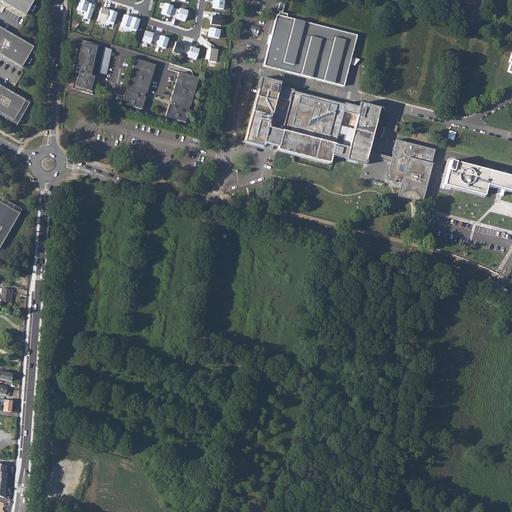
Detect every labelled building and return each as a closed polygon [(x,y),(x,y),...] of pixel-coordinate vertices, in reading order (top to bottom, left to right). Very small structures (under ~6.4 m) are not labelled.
[(0,0),(0,5),(24,20),(27,16),(0,0)] [(0,0),(27,16),(36,0),(0,0)] [(88,2),(81,0),(80,0),(77,10),(85,12),(83,18),(89,19),(94,5),(88,3),(88,2)] [(222,9),(224,0),(222,0),(212,0),(211,8),(222,9)] [(172,5),(164,3),(161,12),(169,15),(172,5)] [(109,10),(101,8),(98,18),(105,20),(109,10)] [(187,11),(179,8),(176,18),(184,20),(187,11)] [(116,12),(109,10),(105,20),(113,22),(116,12)] [(132,17),(124,15),(121,25),(129,27),(132,17)] [(221,25),(222,16),(211,15),(210,24),(221,25)] [(277,15),(264,65),(343,86),(356,35),(277,15)] [(139,19),(132,17),(129,27),(136,30),(139,19)] [(253,25),(250,34),(257,36),(260,27),(253,25)] [(219,39),(221,30),(210,27),(208,36),(219,39)] [(0,55),(23,69),(35,48),(0,28),(0,55)] [(154,33),(145,30),(142,41),(150,43),(154,33)] [(168,37),(159,35),(156,45),(165,48),(168,37)] [(79,40),(73,72),(77,73),(76,76),(75,76),(72,88),(92,94),(96,82),(95,82),(96,78),(93,77),(99,46),(79,40)] [(183,42),(175,40),(172,51),(179,53),(183,42)] [(199,48),(190,45),(187,56),(196,59),(199,48)] [(111,49),(104,47),(102,59),(109,60),(111,49)] [(218,49),(209,48),(207,61),(216,62),(218,49)] [(0,60),(21,72),(23,69),(0,55),(0,60)] [(126,91),(122,103),(141,109),(145,97),(144,97),(145,94),(145,93),(146,93),(155,65),(135,59),(127,87),(128,87),(126,91)] [(165,117),(185,123),(189,110),(188,110),(189,106),(190,106),(198,78),(179,72),(170,100),(172,101),(171,102),(171,105),(169,104),(165,117)] [(290,94),(291,91),(291,90),(277,86),(278,83),(260,78),(244,141),(262,145),(262,142),(274,145),(277,145),(276,149),(328,162),(330,155),(362,163),(363,163),(363,162),(364,162),(365,160),(364,160),(365,155),(389,162),(386,171),(385,172),(384,174),(384,175),(384,176),(385,177),(384,179),(385,179),(393,181),(394,180),(394,179),(395,179),(400,180),(398,188),(399,188),(421,194),(432,150),(394,140),(393,145),(392,147),(392,148),(393,149),(393,150),(392,150),(391,151),(391,152),(391,153),(392,154),(392,155),(390,155),(390,158),(366,152),(376,108),(358,104),(357,107),(356,111),(327,104),(290,94)] [(0,86),(0,113),(14,121),(25,102),(0,86)] [(0,113),(0,118),(1,117),(18,127),(31,105),(25,102),(14,121),(0,113)] [(511,174),(450,160),(444,183),(453,185),(485,193),(487,185),(500,188),(511,191),(511,174)] [(440,193),(436,211),(444,213),(445,209),(454,211),(457,197),(440,193)] [(0,201),(20,213),(22,209),(0,196),(0,201)] [(0,247),(20,213),(0,201),(0,247)] [(11,302),(12,290),(2,289),(1,294),(0,294),(0,306),(1,301),(11,302)] [(0,378),(11,381),(12,374),(0,371),(0,378)] [(9,396),(11,389),(0,385),(0,392),(5,395),(9,396)] [(4,399),(3,411),(12,411),(13,400),(4,399)]
